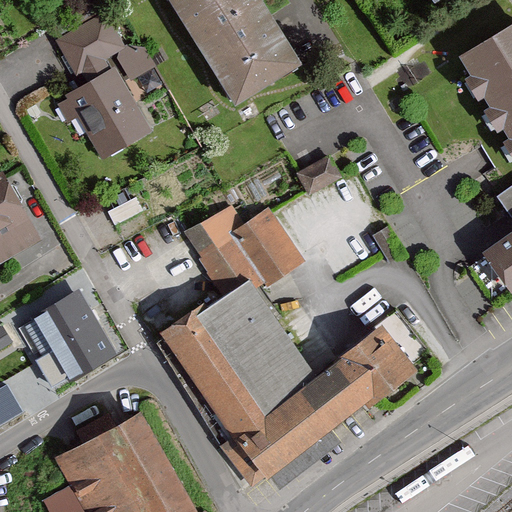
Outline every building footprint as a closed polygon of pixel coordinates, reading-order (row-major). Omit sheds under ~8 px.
[(306,66),(265,0),(173,0),(239,107),(306,66)] [(121,51),(101,17),(54,44),(80,87),(64,96),(67,102),(57,107),(73,134),(81,129),(100,161),(152,130),(125,85),(148,72),(132,44),(121,51)] [(511,28),(462,60),(511,138),(511,28)] [(339,180),(329,159),(297,175),(307,196),(339,180)] [(0,264),(40,242),(6,179),(2,181),(0,177),(0,264)] [(511,202),(502,209),(511,223),(511,235),(484,254),(511,294),(511,202)] [(244,226),(228,205),(182,239),(221,292),(161,336),(233,433),(220,443),(254,488),(269,477),(272,480),(370,408),(371,410),(421,373),(386,326),(321,375),(260,293),(303,261),(266,210),(244,226)] [(400,254),(385,231),(372,239),(388,262),(400,254)] [(117,357),(78,290),(30,317),(69,385),(117,357)] [(0,330),(0,351),(10,345),(1,331),(0,330)] [(7,385),(0,389),(0,423),(22,411),(7,385)] [(197,511),(145,412),(57,458),(85,511),(197,511)]
